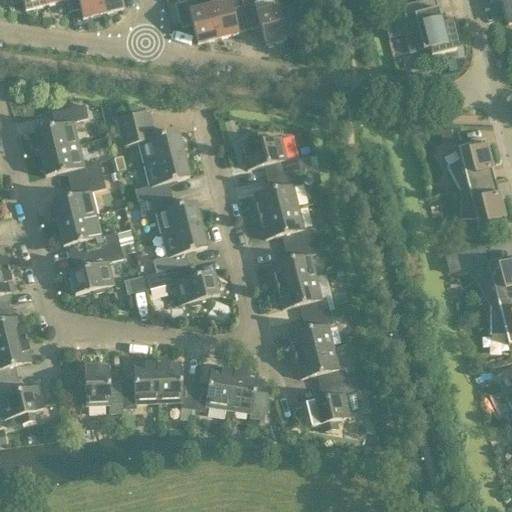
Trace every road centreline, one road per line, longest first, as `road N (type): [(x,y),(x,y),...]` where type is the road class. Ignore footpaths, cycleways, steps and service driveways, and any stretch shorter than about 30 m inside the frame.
road 1 (residential): [(194,59),(254,343),(58,329),(0,100)]
road 2 (residential): [(318,78),(496,100)]
road 3 (residential): [(0,36),(145,46)]
road 4 (residential): [(194,59),(318,78)]
